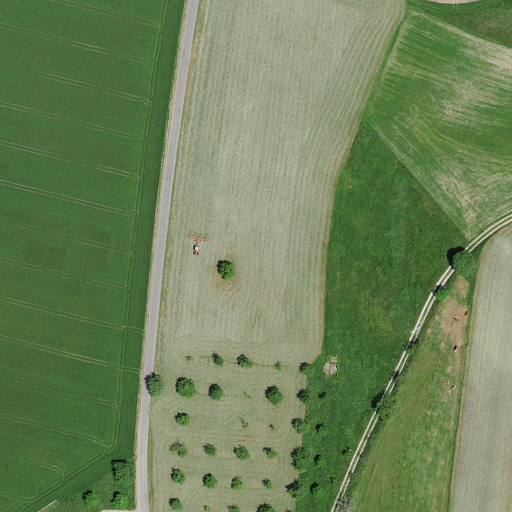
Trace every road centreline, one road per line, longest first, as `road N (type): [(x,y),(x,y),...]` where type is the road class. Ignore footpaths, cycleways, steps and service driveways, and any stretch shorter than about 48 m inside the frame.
road 1 (unclassified): [(144,511),(152,321),(195,0)]
road 2 (track): [(336,511),(431,299),(456,261),(511,217)]
